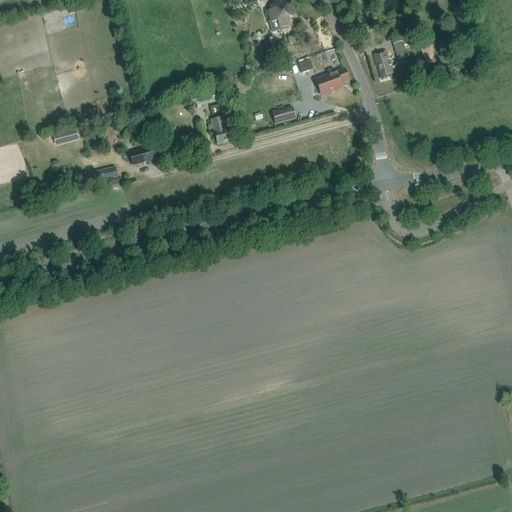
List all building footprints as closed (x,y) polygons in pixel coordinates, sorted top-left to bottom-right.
[(342,0),(341,7),(350,9),(351,0),(342,0)] [(286,7),(285,1),(273,4),(274,10),(269,12),(272,23),(278,22),(279,27),(291,24),(289,18),(295,17),(292,5),(286,7)] [(398,59),(407,57),(402,41),(393,44),(398,59)] [(432,45),(421,49),(427,65),(438,61),(432,45)] [(377,67),(378,66),(382,80),(391,78),(390,73),(392,73),(387,51),(373,54),(377,67)] [(302,74),(313,70),(309,60),(298,65),(302,74)] [(344,70),(316,80),(318,86),(319,88),(322,96),(324,95),(341,89),(340,85),(348,82),(344,70)] [(222,100),(219,88),(187,96),(190,107),(196,105),(196,107),(222,100)] [(295,119),(292,108),(273,113),(276,125),(295,119)] [(224,127),(221,116),(211,118),(217,143),(235,138),(231,125),(224,127)] [(52,135),(54,142),(78,136),(76,129),(52,135)] [(154,142),(151,130),(144,132),(147,143),(154,142)] [(144,149),(129,153),(133,166),(147,162),(148,163),(156,160),(152,145),(143,148),(144,149)] [(117,177),(115,167),(84,174),(87,185),(117,177)] [(78,187),(76,180),(63,183),(64,190),(78,187)]
